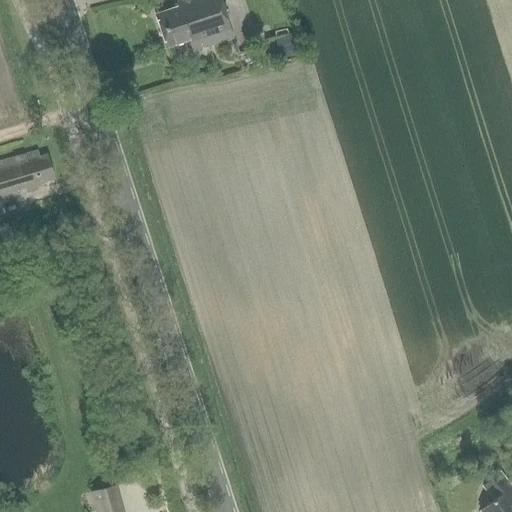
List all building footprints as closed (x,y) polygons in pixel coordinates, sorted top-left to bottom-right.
[(190,45),(230,32),(219,0),(184,0),(176,3),(177,8),(155,16),(166,49),(188,42),(190,45)] [(299,52),(294,36),(277,41),(280,52),(265,57),(267,61),(299,52)] [(38,151),(6,161),(0,162),(0,199),(0,201),(18,196),(16,191),(26,188),(27,192),(38,189),(37,185),(54,180),(46,155),(39,157),(38,151)] [(480,511),(511,511),(511,498),(506,492),(511,488),(500,473),(483,487),(494,500),(480,511)] [(121,511),(115,485),(90,492),(95,511),(121,511)]
